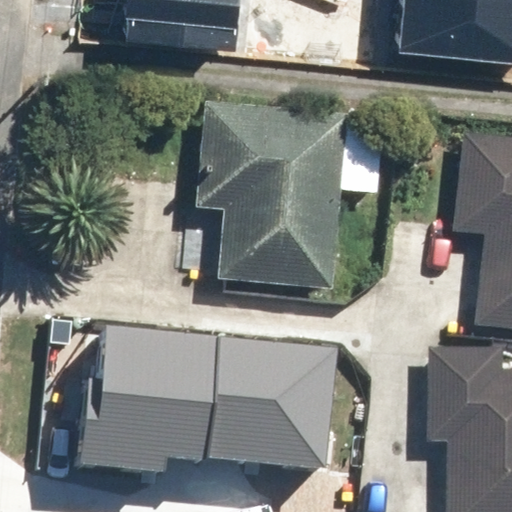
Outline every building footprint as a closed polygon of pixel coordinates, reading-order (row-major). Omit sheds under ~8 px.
[(127,0),(123,32),(235,46),(241,0),(127,0)] [(511,0),(404,0),(399,52),(511,64),(511,0)] [(334,291),(341,190),(380,193),(385,117),(346,114),(204,104),(197,211),(225,213),(220,283),(334,291)] [(484,237),(475,325),(511,328),(511,138),(464,135),(456,235),(484,237)] [(77,371),(69,455),(162,464),(163,449),(322,465),(334,347),(94,323),(89,372),(77,371)] [(502,350),(433,347),(431,442),(448,443),(447,511),(511,511),(511,370),(502,370),(502,350)]
